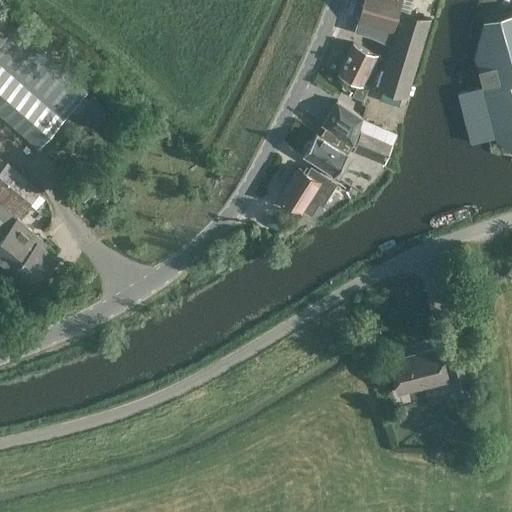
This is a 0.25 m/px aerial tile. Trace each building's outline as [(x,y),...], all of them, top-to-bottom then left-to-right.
[(401,0),(364,0),(358,23),(377,29),(375,38),(391,45),(379,87),(407,95),(430,19),(398,9),(401,0)] [(474,56),(482,85),(497,139),(511,147),(511,10),(484,18),(474,56)] [(0,111),(39,146),(72,108),(87,90),(0,15),(0,111)] [(356,88),(352,95),(363,100),(370,86),(364,84),(378,54),(353,42),(338,73),(353,79),(351,83),(357,86),(356,88)] [(302,154),(337,176),(351,151),(351,150),(356,124),(329,109),(316,132),(320,134),(318,138),(314,136),(302,154)] [(361,131),(354,148),(353,151),(386,164),(394,144),(361,131)] [(0,260),(32,289),(57,258),(44,247),(46,244),(15,218),(40,189),(7,160),(0,168),(0,260)] [(308,172),(299,166),(280,196),(303,210),(312,216),(319,204),(324,207),(338,183),(312,166),(308,172)] [(456,394),(469,391),(462,364),(445,368),(439,345),(390,358),(399,392),(452,378),(456,394)]
